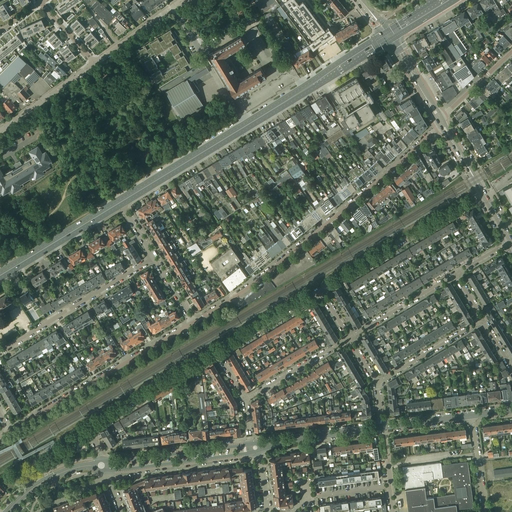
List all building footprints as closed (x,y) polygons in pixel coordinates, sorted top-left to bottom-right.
[(66,0),(65,0),(61,3),(66,10),(71,7),(66,0)] [(113,14),(97,0),(96,0),(90,7),(97,14),(95,16),(99,20),(100,18),(107,24),(115,16),(113,14)] [(145,5),(140,0),(136,4),(141,9),(145,5)] [(149,11),(154,8),(147,0),(143,0),(145,1),(143,2),(149,11)] [(147,0),(154,8),(158,5),(154,0),(147,0)] [(275,0),(248,0),(254,8),(257,6),(264,15),(276,7),(279,5),(275,0)] [(294,0),(288,0),(284,4),(290,11),(313,42),(309,45),(313,50),(314,51),(334,36),(334,35),(330,29),(326,32),(303,3),(299,6),(298,5),(295,0),(294,0)] [(341,3),(338,0),(334,0),(330,4),(328,6),(329,7),(331,5),(334,8),(341,3)] [(493,11),(486,0),(482,0),(480,1),(487,14),(489,12),(490,13),(493,11)] [(486,0),(493,11),(497,15),(501,22),(508,16),(503,8),(500,10),(497,5),(495,2),(493,0),(486,0)] [(131,6),(133,8),(140,18),(144,15),(139,7),(138,8),(134,3),(134,4),(133,1),(130,4),(131,6)] [(61,3),(56,6),(59,9),(59,10),(61,13),(66,10),(61,3)] [(344,7),(341,3),(334,8),(336,12),(334,13),(335,15),(344,7)] [(477,3),(475,4),(474,4),(473,5),(472,6),(478,15),(483,12),(477,3)] [(285,19),(288,17),(286,14),(279,5),(276,7),(285,19)] [(478,15),(472,6),(471,6),(470,7),(469,8),(467,9),(472,18),(478,15)] [(348,12),(344,7),(335,15),(336,16),(339,14),(342,18),(348,12)] [(140,18),(133,8),(130,10),(132,12),(131,13),(136,21),(140,18)] [(273,16),(279,12),(276,8),(270,13),(273,16)] [(7,10),(1,14),(4,20),(7,18),(7,19),(8,18),(10,16),(7,10)] [(113,14),(117,18),(119,20),(127,28),(131,25),(123,17),(122,17),(116,11),(113,14)] [(472,23),(469,20),(464,11),(463,12),(462,12),(460,13),(460,14),(459,14),(465,23),(467,26),(472,23)] [(465,23),(459,14),(458,14),(456,15),(456,16),(454,17),(460,26),(465,23)] [(92,27),(93,26),(97,23),(92,17),(88,21),(92,27)] [(447,21),(447,22),(452,30),(459,26),(454,18),(450,20),(449,19),(447,21)] [(77,19),(71,25),(75,29),(75,30),(81,24),(77,19)] [(113,23),(118,28),(115,30),(119,34),(126,28),(116,19),(113,23)] [(42,20),(36,22),(40,30),(45,28),(44,25),(44,24),(43,24),(42,20)] [(356,21),(350,25),(355,33),(361,29),(362,28),(362,27),(361,26),(361,25),(360,25),(359,25),(358,25),(356,21)] [(439,27),(445,35),(452,30),(447,22),(447,21),(444,23),(439,27)] [(36,22),(31,24),(35,32),(40,30),(36,22)] [(511,39),(511,26),(509,23),(507,22),(505,24),(507,25),(503,29),(511,39)] [(31,24),(26,27),(30,35),(35,32),(31,24)] [(81,24),(75,30),(78,34),(84,29),(85,28),(81,24)] [(355,33),(350,25),(345,28),(350,36),(355,33)] [(255,26),(252,28),(258,36),(261,35),(255,26)] [(26,27),(21,29),(24,37),(30,35),(26,27)] [(439,39),(445,35),(439,27),(434,30),(439,39)] [(255,38),(258,36),(252,28),(249,29),(255,38)] [(345,28),(340,31),(345,39),(350,36),(345,28)] [(151,74),(156,83),(163,79),(164,80),(177,72),(179,76),(188,71),(185,66),(184,66),(190,62),(185,54),(183,50),(178,41),(177,42),(175,38),(170,29),(162,34),(162,35),(158,37),(157,37),(149,42),(145,45),(136,50),(141,58),(142,58),(144,62),(149,71),(149,70),(151,74)] [(252,40),(255,38),(249,29),(246,31),(252,40)] [(437,40),(438,39),(439,39),(434,30),(427,34),(432,43),(434,42),(435,44),(439,42),(437,40)] [(461,56),(460,55),(466,51),(452,30),(445,35),(439,39),(443,44),(445,46),(447,45),(456,59),(461,56)] [(249,42),(252,40),(246,31),(243,33),(249,42)] [(339,42),(345,39),(340,31),(334,34),(334,35),(339,42)] [(85,38),(84,38),(88,42),(95,37),(91,32),(90,33),(85,38)] [(493,36),(504,48),(510,42),(503,35),(500,33),(499,34),(497,32),(493,36)] [(55,33),(48,39),(52,43),(59,37),(55,33)] [(243,33),(240,35),(246,44),(249,42),(243,33)] [(421,36),(422,37),(419,39),(424,48),(427,46),(427,44),(430,43),(425,35),(424,34),(421,36)] [(17,35),(12,39),(18,46),(22,42),(17,35)] [(246,44),(240,35),(221,47),(221,46),(220,47),(209,54),(208,52),(205,55),(213,68),(215,66),(215,67),(216,66),(220,73),(219,74),(222,78),(223,78),(227,85),(226,85),(228,89),(229,88),(235,97),(238,95),(240,97),(250,91),(248,89),(265,79),(267,78),(261,68),(240,81),(239,78),(236,80),(224,61),(227,59),(225,56),(246,44)] [(59,37),(52,43),(56,48),(57,47),(62,42),(59,37)] [(95,37),(88,42),(92,47),(96,44),(96,43),(98,42),(99,41),(95,37)] [(12,39),(8,42),(13,49),(18,46),(12,39)] [(288,51),(292,48),(287,39),(282,42),(288,51)] [(421,49),(424,48),(419,39),(416,41),(415,39),(412,41),(413,42),(413,43),(419,53),(422,51),(421,49)] [(8,42),(3,46),(9,53),(13,49),(8,42)] [(300,47),(308,60),(314,57),(309,50),(312,49),(307,42),(300,47)] [(501,51),(503,48),(498,42),(493,47),(499,53),(499,52),(500,53),(501,51)] [(3,46),(0,48),(0,50),(4,55),(5,56),(9,53),(3,46)] [(443,46),(438,49),(445,61),(448,65),(453,62),(443,46)] [(68,47),(61,52),(65,57),(72,51),(68,47)] [(298,57),(302,64),(308,60),(300,47),(294,50),(295,53),(298,57)] [(489,49),(485,53),(491,60),(496,56),(489,49)] [(72,51),(65,57),(68,61),(69,61),(71,59),(72,59),(75,56),(72,51)] [(486,64),(487,64),(488,64),(489,63),(489,62),(490,60),(484,54),(485,53),(483,51),(481,53),(482,55),(480,57),(480,58),(486,64)] [(38,55),(48,63),(62,75),(65,73),(57,66),(56,68),(51,63),(54,60),(50,57),(48,55),(45,53),(44,55),(41,52),(38,55)] [(298,57),(295,53),(290,56),(297,67),(302,64),(298,57)] [(425,64),(434,60),(432,57),(435,56),(433,53),(422,59),(424,62),(424,64),(425,64)] [(30,85),(40,76),(35,70),(19,56),(0,75),(0,87),(9,96),(15,91),(24,101),(30,95),(26,91),(28,89),(26,86),(21,90),(18,88),(19,87),(11,80),(18,73),(25,79),(30,85)] [(387,57),(387,58),(386,56),(383,58),(384,59),(379,62),(384,70),(392,66),(387,57)] [(461,56),(456,59),(453,62),(448,65),(459,81),(463,87),(474,76),(473,74),(461,56)] [(476,62),(482,68),(486,64),(480,58),(479,59),(477,58),(475,60),(476,62)] [(435,61),(434,60),(425,64),(426,65),(425,66),(426,67),(427,67),(429,69),(439,63),(437,60),(435,61)] [(478,72),(482,68),(476,62),(475,60),(474,60),(470,64),(472,66),(478,72)] [(429,70),(441,90),(442,92),(459,81),(448,65),(445,61),(429,70)] [(203,62),(191,69),(188,71),(179,76),(159,89),(169,105),(173,103),(182,119),(203,106),(196,94),(199,91),(194,82),(209,72),(203,62)] [(48,63),(45,67),(48,70),(49,68),(53,71),(52,73),(58,78),(62,75),(48,63)] [(509,76),(511,73),(511,70),(507,65),(503,69),(509,76)] [(372,71),(370,68),(362,73),(367,81),(377,75),(374,70),(372,71)] [(511,81),(511,79),(509,76),(503,69),(499,73),(505,80),(509,84),(511,81)] [(46,71),(45,73),(54,81),(58,78),(52,73),(50,71),(49,73),(46,71)] [(51,84),(54,81),(45,73),(42,76),(51,84)] [(502,83),(505,80),(499,73),(495,76),(502,83)] [(364,89),(356,76),(332,91),(340,104),(337,106),(352,130),(381,112),(366,88),(364,89)] [(502,86),(494,77),(490,81),(496,88),(498,90),(502,86)] [(395,88),(403,84),(402,83),(402,82),(402,81),(401,81),(400,78),(397,80),(396,78),(390,82),(392,86),(394,89),(395,88)] [(447,101),(463,87),(459,81),(442,92),(447,101)] [(490,81),(485,85),(492,92),(496,88),(490,81)] [(373,89),(375,92),(382,88),(380,84),(373,89)] [(396,95),(398,93),(406,89),(403,84),(395,88),(394,89),(393,89),(396,95)] [(481,89),(487,96),(489,94),(490,96),(493,99),(496,96),(492,92),(485,85),(481,89)] [(406,89),(398,93),(396,95),(398,97),(396,98),(396,99),(395,100),(396,101),(394,102),(395,105),(399,102),(398,100),(400,99),(409,94),(407,91),(407,90),(406,89)] [(481,89),(477,93),(483,100),(487,96),(481,89)] [(479,104),(483,100),(477,93),(473,97),(479,104)] [(12,94),(8,97),(13,103),(17,100),(12,94)] [(320,98),(326,107),(327,106),(330,111),(329,111),(331,114),(335,112),(333,109),(334,109),(325,95),(323,97),(323,96),(321,96),(320,97),(320,98)] [(401,109),(413,101),(410,97),(397,106),(400,110),(401,109)] [(479,106),(478,104),(479,104),(473,97),(469,101),(473,105),(476,109),(479,106)] [(6,100),(5,101),(6,102),(5,103),(7,104),(8,104),(7,105),(12,111),(16,107),(8,98),(6,100)] [(326,107),(320,98),(316,101),(324,113),(325,115),(330,112),(326,107)] [(5,101),(5,102),(0,105),(0,106),(3,109),(4,108),(9,113),(12,111),(7,105),(8,104),(7,104),(5,103),(6,102),(5,101)] [(324,113),(316,101),(311,104),(316,112),(318,111),(324,120),(327,118),(326,116),(325,115),(324,113)] [(404,113),(405,113),(416,105),(413,101),(401,109),(402,111),(403,111),(404,113)] [(473,105),(469,101),(464,105),(469,109),(473,105)] [(315,113),(309,105),(304,108),(313,120),(318,117),(315,113)] [(412,115),(419,111),(416,105),(405,113),(404,113),(400,115),(402,118),(406,116),(408,119),(412,115)] [(310,122),(313,120),(304,108),(299,111),(305,119),(307,118),(310,122)] [(461,108),(455,114),(456,115),(456,116),(458,120),(463,116),(464,117),(467,114),(461,108)] [(389,109),(384,112),(388,118),(393,115),(389,109)] [(305,119),(299,111),(297,112),(295,114),(301,121),(303,125),(306,124),(304,121),(303,120),(305,119)] [(410,122),(421,115),(419,111),(412,115),(408,119),(410,122)] [(295,114),(290,116),(296,124),(299,123),(302,128),(304,127),(303,125),(301,121),(295,114)] [(415,126),(417,124),(424,120),(421,115),(410,122),(415,126)] [(294,126),(296,124),(290,116),(286,119),(294,131),(296,129),(294,126)] [(460,122),(463,127),(471,123),(468,117),(460,122)] [(286,119),(281,122),(290,134),(292,133),(295,132),(294,131),(286,119)] [(342,130),(344,132),(345,133),(346,135),(350,132),(351,131),(344,120),(341,122),(345,128),(342,130)] [(427,124),(424,120),(417,124),(415,126),(420,131),(427,124)] [(285,137),(290,134),(281,122),(276,125),(284,136),(285,137)] [(474,128),(471,123),(463,127),(466,133),(474,128)] [(371,124),(366,127),(371,134),(375,131),(372,126),(371,124)] [(276,125),(272,128),(279,137),(280,139),(284,136),(276,125)] [(408,125),(406,127),(415,136),(419,133),(412,127),(411,128),(408,125)] [(477,126),(474,128),(466,133),(469,138),(477,133),(479,132),(478,131),(479,127),(477,126)] [(366,127),(361,130),(373,145),(373,146),(374,145),(373,144),(376,142),(371,134),(366,127)] [(412,140),(415,136),(406,127),(409,130),(407,132),(404,129),(402,131),(412,140)] [(272,128),(267,130),(274,140),(279,137),(272,128)] [(275,141),(274,140),(267,130),(267,131),(266,130),(263,133),(262,133),(269,144),(275,141)] [(373,145),(361,130),(359,132),(354,135),(351,131),(350,132),(352,135),(356,141),(364,136),(368,143),(367,144),(370,148),(373,146),(373,145)] [(408,144),(412,140),(402,131),(400,133),(404,136),(402,137),(408,144)] [(469,138),(472,143),(480,138),(482,137),(483,137),(480,132),(479,132),(477,133),(469,138)] [(256,137),(261,145),(266,142),(261,134),(256,137)] [(251,140),(256,148),(261,145),(256,137),(251,140)] [(482,137),(480,138),(472,143),(475,148),(483,143),(486,142),(483,138),(482,137)] [(395,140),(403,149),(406,145),(401,139),(399,140),(397,138),(395,140)] [(393,145),(399,152),(403,149),(395,140),(394,140),(394,139),(391,141),(394,144),(393,145)] [(246,143),(252,151),(256,148),(251,140),(246,143)] [(275,146),(272,148),(278,155),(282,152),(275,141),(272,142),(275,146)] [(252,151),(246,143),(242,146),(247,154),(248,156),(250,159),(254,156),(252,151)] [(386,145),(395,155),(399,152),(393,145),(392,147),(391,146),(391,145),(389,143),(386,145)] [(483,143),(475,148),(478,153),(483,151),(484,154),(488,152),(483,143)] [(386,152),(392,159),(395,155),(386,145),(385,144),(383,147),(387,151),(386,152)] [(31,176),(33,179),(47,171),(45,168),(53,163),(46,151),(42,153),(38,146),(30,151),(34,157),(4,176),(0,169),(0,193),(1,195),(9,190),(10,193),(24,185),(22,182),(24,180),(24,181),(27,179),(27,180),(27,179),(30,178),(29,177),(31,176)] [(247,154),(242,146),(237,149),(242,156),(245,154),(246,157),(248,156),(247,154)] [(325,146),(321,149),(325,156),(330,152),(326,147),(325,146)] [(428,151),(427,150),(423,153),(427,160),(425,162),(428,166),(430,165),(432,164),(434,168),(442,163),(436,153),(433,148),(428,151)] [(241,161),(239,157),(242,156),(237,149),(233,151),(239,162),(241,161)] [(368,158),(379,169),(383,166),(368,149),(364,153),(368,158)] [(379,152),(388,162),(392,159),(386,152),(384,153),(381,150),(379,152)] [(233,161),(235,160),(238,164),(240,163),(239,162),(233,151),(228,154),(233,161)] [(384,165),(388,162),(379,152),(379,153),(377,155),(379,158),(378,159),(384,165)] [(233,161),(228,154),(224,157),(230,167),(232,166),(230,163),(233,161)] [(415,161),(422,172),(428,182),(433,179),(419,155),(414,159),(415,161)] [(230,167),(224,157),(219,160),(225,169),(227,167),(229,171),(231,170),(230,167)] [(289,161),(293,166),(297,163),(298,163),(294,158),(289,161)] [(375,173),(379,169),(368,158),(365,161),(366,163),(375,173)] [(366,170),(371,176),(375,173),(366,163),(365,161),(363,159),(361,161),(365,166),(364,167),(366,170)] [(222,168),(217,161),(213,164),(219,174),(223,171),(222,168)] [(422,172),(415,161),(412,163),(410,165),(416,171),(419,175),(422,172)] [(293,166),(289,169),(297,182),(302,179),(305,183),(309,180),(297,163),(293,166)] [(447,163),(439,168),(443,174),(451,169),(447,163)] [(217,175),(219,174),(213,164),(208,166),(212,174),(215,172),(217,175)] [(408,166),(409,167),(407,168),(416,178),(418,176),(415,173),(416,171),(410,165),(408,166)] [(214,177),(212,174),(208,166),(203,169),(210,180),(214,177)] [(364,182),(367,179),(359,169),(357,166),(353,169),(359,176),(364,182)] [(367,179),(371,176),(366,170),(365,171),(361,167),(359,169),(367,179)] [(361,186),(363,184),(362,183),(364,182),(359,176),(353,169),(352,168),(349,171),(352,175),(360,185),(361,186)] [(414,180),(416,178),(407,168),(405,170),(405,169),(403,171),(409,178),(411,176),(414,180)] [(205,182),(210,180),(203,169),(199,172),(205,182)] [(287,170),(282,173),(286,178),(290,175),(287,170)] [(401,173),(402,173),(400,174),(409,184),(411,182),(408,179),(409,178),(403,171),(401,173)] [(200,185),(205,182),(199,172),(194,175),(200,185)] [(329,179),(324,172),(320,174),(326,181),(329,179)] [(409,184),(400,174),(399,175),(397,176),(397,177),(394,180),(399,186),(403,183),(405,185),(406,184),(407,185),(409,184)] [(200,185),(194,175),(190,178),(196,188),(200,185)] [(348,178),(351,181),(356,188),(360,185),(352,175),(348,178)] [(511,176),(511,177),(511,183),(499,191),(501,195),(505,193),(511,204),(509,205),(511,210),(511,176)] [(196,188),(190,178),(185,181),(189,188),(192,186),(197,194),(199,193),(197,191),(196,188)] [(272,188),(276,185),(274,182),(272,178),(268,181),(272,188)] [(352,191),(356,188),(351,181),(349,183),(345,178),(343,179),(345,181),(352,191)] [(308,187),(305,183),(302,179),(297,182),(304,191),(309,188),(308,187)] [(450,183),(448,179),(439,184),(442,188),(450,183)] [(224,192),(216,180),(213,182),(216,185),(220,191),(219,192),(221,194),(224,192)] [(190,188),(189,188),(185,181),(184,181),(182,181),(181,182),(181,183),(179,184),(187,197),(191,195),(187,189),(190,188)] [(340,185),(348,195),(352,191),(345,181),(340,185)] [(388,185),(396,196),(399,193),(397,192),(400,190),(398,187),(397,187),(392,181),(388,185)] [(279,188),(276,185),(272,188),(275,191),(276,190),(280,196),(283,194),(279,188)] [(394,197),(396,196),(388,185),(383,188),(389,195),(392,199),(394,197)] [(173,188),(173,189),(171,190),(179,203),(182,201),(180,198),(182,196),(176,186),(173,188)] [(232,186),(229,188),(233,195),(235,197),(237,195),(236,193),(232,186)] [(340,186),(336,189),(343,199),(347,196),(340,186)] [(408,186),(402,190),(409,202),(415,198),(408,186)] [(343,199),(336,189),(335,187),(333,189),(336,194),(334,195),(339,202),(343,199)] [(267,191),(272,198),(276,194),(272,188),(267,191)] [(389,195),(383,188),(379,192),(388,202),(390,200),(387,196),(389,195)] [(163,194),(169,203),(171,206),(176,203),(168,191),(163,194)] [(335,206),(339,202),(334,195),(332,192),(328,196),(329,197),(335,206)] [(386,204),(388,202),(379,192),(375,195),(383,205),(385,203),(386,204)] [(172,208),(171,206),(169,203),(163,194),(158,197),(162,204),(165,203),(166,205),(167,205),(169,209),(172,208)] [(325,201),(331,209),(335,206),(328,196),(327,195),(323,198),(325,201)] [(375,195),(371,198),(380,209),(382,207),(381,206),(383,205),(375,195)] [(153,200),(152,199),(150,200),(155,209),(159,207),(161,211),(163,209),(156,198),(153,200)] [(319,202),(321,205),(327,213),(331,209),(325,201),(323,198),(319,202)] [(377,211),(380,209),(371,198),(367,202),(373,210),(375,208),(377,211)] [(153,219),(155,217),(152,211),(155,209),(150,200),(147,202),(148,203),(145,205),(150,214),(153,219)] [(315,206),(316,208),(322,216),(327,213),(321,205),(319,202),(315,206)] [(370,217),(372,215),(366,203),(365,202),(359,206),(366,215),(368,214),(370,217)] [(144,217),(147,216),(150,214),(145,205),(138,209),(140,213),(139,214),(142,218),(143,216),(144,217)] [(310,213),(316,221),(320,218),(322,216),(316,208),(315,210),(312,206),(309,207),(310,208),(308,209),(310,213)] [(366,215),(359,207),(352,213),(360,223),(365,220),(363,217),(366,215)] [(222,217),(217,209),(214,212),(219,219),(222,217)] [(465,221),(476,215),(473,210),(469,212),(468,210),(465,212),(466,213),(463,216),(464,219),(467,217),(468,219),(465,221)] [(189,222),(193,220),(189,213),(185,216),(189,222)] [(316,221),(310,213),(306,216),(312,224),(316,221)] [(471,224),(478,219),(476,215),(465,221),(466,223),(469,221),(471,224)] [(312,224),(306,216),(302,220),(308,228),(312,224)] [(153,219),(150,221),(147,222),(148,224),(146,225),(148,228),(149,227),(151,230),(162,223),(161,221),(156,223),(153,219)] [(294,228),(300,234),(304,231),(298,223),(295,219),(293,220),(294,223),(292,225),(294,228)] [(348,221),(346,219),(340,224),(346,232),(354,225),(350,219),(348,221)] [(470,230),(481,224),(478,219),(471,224),(472,226),(469,228),(470,230)] [(308,228),(302,220),(298,223),(304,231),(308,228)] [(284,232),(286,234),(291,241),(295,238),(290,231),(288,228),(287,227),(284,222),(283,221),(280,223),(284,229),(285,228),(286,230),(284,232)] [(458,230),(453,221),(448,224),(452,231),(453,233),(458,230)] [(152,232),(152,233),(153,235),(161,230),(165,228),(163,225),(165,224),(164,222),(162,223),(151,230),(152,232)] [(452,231),(448,224),(443,227),(447,234),(452,231)] [(476,233),(484,228),(481,224),(470,230),(472,232),(475,230),(476,233)] [(125,234),(124,231),(125,231),(122,226),(121,227),(120,225),(117,227),(117,226),(116,226),(114,228),(120,237),(125,234)] [(292,225),(288,228),(290,231),(295,238),(300,234),(294,228),(292,225)] [(274,228),(287,244),(291,241),(286,234),(283,236),(276,226),(274,227),(274,228)] [(447,234),(443,227),(438,230),(442,237),(447,234)] [(111,230),(109,232),(110,234),(109,234),(112,239),(113,238),(114,241),(112,242),(114,244),(121,240),(120,237),(114,228),(111,229),(111,230)] [(276,235),(277,235),(278,236),(280,239),(277,241),(282,248),(287,244),(274,228),(272,230),(276,235)] [(337,238),(338,239),(340,238),(338,235),(340,234),(335,228),(331,231),(337,238)] [(476,239),(487,233),(484,228),(476,233),(477,235),(474,237),(476,239)] [(163,233),(161,230),(153,235),(154,237),(155,237),(156,240),(168,233),(170,231),(168,229),(163,233)] [(442,237),(438,230),(433,233),(437,240),(442,237)] [(201,249),(199,247),(202,245),(204,247),(214,241),(223,235),(220,231),(207,239),(205,237),(196,242),(187,247),(192,255),(201,249)] [(338,239),(337,238),(331,231),(327,235),(332,241),(333,239),(335,241),(337,243),(336,244),(339,248),(341,246),(339,243),(340,242),(338,239)] [(269,243),(276,253),(280,250),(282,248),(277,241),(275,243),(273,240),(271,242),(264,232),(262,233),(263,236),(269,243)] [(168,233),(156,240),(158,242),(157,242),(159,245),(159,244),(167,240),(165,237),(169,235),(168,233)] [(437,240),(433,233),(428,236),(430,238),(432,243),(437,240)] [(480,242),(487,238),(490,237),(489,237),(487,233),(476,239),(477,241),(480,239),(481,241),(480,242)] [(332,241),(327,235),(322,238),(331,248),(333,246),(330,242),(332,241)] [(267,245),(264,247),(272,256),(276,253),(269,243),(263,236),(261,238),(265,244),(266,243),(267,245)] [(425,238),(423,239),(427,246),(432,243),(430,238),(428,236),(425,238)] [(102,238),(101,239),(100,237),(98,239),(97,238),(94,240),(99,249),(103,246),(104,247),(106,246),(104,243),(105,243),(102,238)] [(480,250),(480,249),(485,246),(486,247),(489,246),(488,245),(493,242),(490,237),(487,238),(480,242),(482,244),(480,245),(478,243),(473,246),(470,248),(474,253),(476,252),(477,253),(480,250)] [(167,240),(159,244),(159,245),(160,247),(161,247),(162,249),(170,244),(175,241),(174,239),(169,242),(167,240)] [(422,249),(427,246),(423,239),(418,242),(422,249)] [(91,242),(89,244),(90,246),(89,246),(92,251),(93,250),(94,253),(96,252),(96,251),(99,249),(94,240),(91,241),(91,242)] [(326,246),(321,240),(315,245),(320,251),(326,246)] [(124,249),(126,248),(131,245),(129,242),(124,245),(120,248),(122,251),(125,249),(124,249)] [(418,242),(414,245),(418,251),(422,249),(418,242)] [(170,245),(170,244),(162,249),(164,252),(164,253),(165,255),(173,250),(172,247),(176,245),(174,243),(170,245)] [(132,244),(131,245),(126,248),(124,249),(125,249),(128,254),(136,249),(132,244)] [(268,260),(272,256),(264,247),(263,244),(259,248),(260,250),(262,253),(268,260)] [(314,256),(320,251),(315,245),(308,249),(314,256)] [(413,254),(418,251),(414,245),(409,248),(413,254)] [(223,280),(230,289),(247,276),(237,262),(241,259),(232,247),(211,263),(220,275),(223,273),(226,277),(223,280)] [(472,254),(469,247),(464,250),(467,257),(472,254)] [(409,248),(404,251),(408,257),(413,254),(409,248)] [(74,252),(80,261),(84,258),(84,259),(86,258),(87,258),(88,258),(86,254),(85,255),(83,250),(82,251),(81,249),(78,251),(78,250),(77,250),(74,252)] [(136,249),(128,254),(131,259),(139,254),(136,249)] [(263,263),(268,260),(262,253),(260,250),(258,252),(256,249),(254,250),(256,253),(263,263)] [(167,258),(167,257),(168,260),(180,253),(179,250),(175,253),(173,250),(165,255),(167,258)] [(316,257),(314,258),(307,250),(273,278),(278,285),(319,261),(316,257)] [(462,260),(467,257),(464,250),(459,253),(462,260)] [(403,260),(408,257),(404,251),(399,254),(403,260)] [(71,254),(72,255),(69,256),(71,258),(70,258),(72,263),(73,262),(74,265),(77,264),(76,263),(80,261),(74,252),(72,253),(71,254)] [(89,253),(88,253),(86,254),(88,258),(92,264),(95,263),(94,262),(89,253)] [(181,255),(180,253),(168,260),(170,262),(169,262),(171,265),(171,264),(179,260),(177,257),(181,255)] [(259,267),(263,263),(256,253),(252,257),(259,267)] [(458,263),(462,260),(459,253),(454,256),(458,263)] [(142,260),(139,254),(131,259),(134,264),(142,260)] [(259,267),(252,257),(250,258),(246,254),(245,256),(247,259),(255,270),(259,267)] [(399,254),(394,257),(398,263),(403,260),(399,254)] [(453,266),(458,263),(454,256),(449,259),(453,266)] [(393,266),(398,263),(394,257),(389,260),(393,266)] [(494,261),(494,262),(490,264),(489,264),(486,266),(487,266),(484,268),(487,273),(494,269),(492,267),(494,266),(495,268),(496,267),(504,263),(505,262),(502,257),(497,260),(497,259),(494,261)] [(61,261),(61,260),(55,264),(60,272),(69,266),(64,259),(61,261)] [(171,265),(172,267),(173,267),(174,269),(186,262),(187,261),(186,259),(181,262),(179,260),(171,264),(171,265)] [(245,266),(250,273),(255,270),(247,259),(245,260),(248,264),(245,266)] [(448,269),(453,266),(449,259),(444,262),(448,269)] [(389,260),(384,263),(388,269),(393,266),(389,260)] [(126,269),(120,261),(115,264),(120,273),(126,269)] [(109,265),(110,267),(115,276),(120,273),(115,264),(114,262),(109,265)] [(186,262),(174,269),(176,271),(175,272),(177,274),(185,269),(183,267),(187,264),(186,262)] [(443,271),(448,269),(444,262),(439,265),(443,271)] [(383,272),(388,269),(384,263),(380,265),(383,272)] [(495,271),(496,273),(507,267),(504,263),(496,267),(498,269),(495,271)] [(51,277),(60,272),(55,264),(49,267),(49,269),(46,270),(51,277)] [(380,265),(375,268),(379,275),(383,272),(380,265)] [(438,274),(443,271),(439,265),(434,268),(438,274)] [(115,276),(110,267),(105,271),(106,273),(110,279),(115,276)] [(510,271),(507,267),(496,273),(497,275),(500,274),(502,276),(510,271)] [(374,278),(379,275),(375,268),(370,271),(374,278)] [(433,277),(438,274),(434,268),(429,271),(433,277)] [(186,272),(185,269),(177,274),(178,277),(179,276),(180,278),(191,272),(190,270),(186,272)] [(43,272),(43,271),(37,275),(42,283),(51,277),(46,270),(43,272)] [(144,284),(153,278),(153,277),(154,277),(151,272),(150,273),(149,271),(142,275),(143,278),(142,279),(144,284)] [(370,271),(365,274),(369,281),(374,278),(370,271)] [(428,280),(433,277),(429,271),(424,274),(428,280)] [(501,282),(511,276),(511,275),(510,271),(502,276),(499,278),(501,282)] [(91,279),(95,286),(101,283),(96,276),(94,272),(89,276),(91,279)] [(106,279),(102,272),(96,276),(101,283),(106,279)] [(191,272),(180,278),(181,281),(182,284),(183,284),(191,279),(193,278),(191,275),(193,274),(191,272)] [(467,277),(470,282),(482,276),(480,273),(475,276),(474,274),(471,276),(470,275),(467,277)] [(364,284),(369,281),(365,274),(360,277),(364,284)] [(423,283),(428,280),(424,274),(420,277),(423,283)] [(33,288),(42,283),(37,275),(31,279),(31,280),(28,281),(33,288)] [(244,298),(248,302),(278,285),(273,278),(271,276),(244,298)] [(482,276),(470,282),(473,287),(479,283),(478,281),(483,278),(483,277),(482,276)] [(511,281),(511,276),(501,282),(503,284),(506,283),(507,285),(511,281)] [(364,284),(360,277),(355,280),(359,287),(361,289),(366,286),(364,284)] [(419,286),(423,283),(420,277),(415,280),(419,286)] [(157,283),(153,278),(144,284),(143,285),(144,287),(148,285),(149,288),(157,283)] [(84,293),(90,289),(85,282),(83,279),(77,282),(80,286),(84,293)] [(85,282),(90,289),(95,286),(91,279),(85,282)] [(184,286),(186,289),(195,283),(197,281),(196,279),(192,281),(191,279),(183,284),(182,284),(184,286)] [(354,290),(359,287),(355,280),(350,283),(354,290)] [(414,289),(419,286),(415,280),(410,283),(414,289)] [(195,284),(195,283),(186,289),(189,294),(197,289),(195,287),(199,284),(198,282),(195,284)] [(480,285),(479,283),(473,287),(475,291),(487,284),(485,282),(480,285)] [(149,295),(160,288),(157,283),(149,288),(151,290),(148,292),(149,295)] [(409,292),(414,289),(410,283),(405,286),(409,292)] [(442,294),(453,287),(451,283),(445,287),(446,289),(441,292),(439,293),(437,291),(435,293),(437,297),(439,296),(442,294)] [(78,296),(84,293),(80,286),(78,284),(73,287),(78,296)] [(130,284),(125,287),(131,296),(133,295),(132,294),(135,292),(130,284)] [(217,287),(222,295),(227,291),(222,284),(217,287)] [(332,291),(336,296),(342,293),(339,288),(341,286),(340,284),(335,288),(336,289),(332,291)] [(487,284),(475,291),(478,295),(484,292),(483,289),(488,286),(487,284)] [(68,293),(73,300),(78,296),(73,287),(72,286),(70,288),(70,290),(71,291),(68,293)] [(404,295),(409,292),(405,286),(400,289),(404,295)] [(131,296),(125,287),(121,290),(125,298),(127,301),(130,300),(131,301),(132,301),(133,301),(132,298),(131,296)] [(450,295),(456,291),(453,287),(442,294),(444,296),(448,293),(450,295)] [(163,293),(160,288),(149,295),(150,297),(153,295),(155,298),(163,293)] [(210,292),(214,299),(216,298),(217,299),(219,297),(219,296),(220,296),(215,289),(210,292)] [(399,298),(404,295),(400,289),(395,291),(399,298)] [(24,294),(21,296),(27,306),(31,303),(30,302),(33,300),(31,295),(32,294),(30,290),(28,291),(24,294)] [(123,300),(125,298),(121,290),(116,293),(121,302),(123,301),(123,300)] [(191,299),(193,301),(194,301),(195,303),(202,299),(197,291),(190,295),(192,299),(191,299)] [(390,294),(394,301),(399,298),(395,291),(392,293),(391,292),(390,293),(390,294)] [(447,302),(458,295),(456,291),(450,295),(451,297),(446,300),(447,302)] [(478,295),(481,300),(492,293),(491,291),(486,294),(484,292),(478,295)] [(209,302),(214,299),(210,292),(205,295),(209,302)] [(389,304),(394,301),(390,294),(390,295),(389,292),(384,295),(386,297),(385,297),(389,304)] [(9,293),(0,298),(0,308),(4,306),(5,307),(8,305),(8,304),(14,301),(9,293)] [(67,303),(73,300),(68,293),(63,296),(67,303)] [(119,303),(121,302),(116,293),(111,296),(115,303),(114,304),(116,307),(120,304),(119,303)] [(166,298),(163,293),(155,298),(157,300),(154,302),(155,305),(166,298)] [(345,298),(342,293),(336,296),(339,302),(345,298)] [(434,293),(430,296),(433,303),(436,301),(438,306),(440,305),(434,293)] [(492,293),(481,300),(483,304),(490,300),(488,298),(493,295),(492,293)] [(454,303),(461,299),(458,295),(447,302),(448,304),(453,301),(454,303)] [(67,303),(63,296),(57,299),(62,306),(67,303)] [(433,303),(430,296),(429,296),(425,298),(432,310),(434,308),(431,304),(433,303)] [(511,296),(509,298),(504,301),(503,300),(497,303),(497,304),(495,305),(497,310),(500,308),(511,302),(511,301),(511,296)] [(384,307),(389,304),(385,297),(380,300),(384,307)] [(339,302),(342,306),(348,302),(345,298),(339,302)] [(430,311),(432,310),(425,298),(425,299),(421,301),(425,308),(427,306),(430,311)] [(56,310),(62,306),(57,299),(52,303),(56,310)] [(204,303),(202,299),(195,303),(198,309),(202,306),(203,307),(205,306),(205,305),(208,303),(207,301),(204,303)] [(452,310),(463,304),(461,299),(454,303),(456,305),(451,308),(452,310)] [(105,311),(106,313),(107,315),(113,311),(108,304),(107,304),(105,300),(102,302),(100,303),(105,311)] [(380,310),(384,307),(380,300),(376,303),(380,310)] [(309,306),(312,311),(319,307),(315,301),(312,303),(312,302),(306,305),(307,307),(309,306)] [(369,303),(371,306),(375,313),(380,310),(376,303),(374,301),(369,303)] [(421,301),(417,304),(423,315),(425,314),(423,309),(425,308),(421,301)] [(351,307),(348,302),(342,306),(345,311),(351,307)] [(106,313),(105,311),(100,303),(98,305),(98,304),(95,306),(98,311),(97,311),(99,314),(100,316),(106,313)] [(43,314),(47,312),(44,306),(43,306),(42,304),(38,306),(43,314)] [(421,316),(423,315),(417,304),(412,306),(416,313),(418,312),(421,316)] [(459,311),(466,308),(463,304),(452,310),(453,312),(458,309),(459,311)] [(487,305),(485,307),(483,308),(486,314),(486,315),(496,309),(495,307),(492,309),(490,310),(487,305)] [(370,316),(375,313),(371,306),(366,309),(370,316)] [(414,314),(416,313),(412,306),(408,309),(415,320),(417,319),(414,314)] [(322,312),(319,307),(312,311),(315,316),(322,312)] [(354,312),(351,307),(345,311),(348,316),(354,312)] [(457,318),(468,312),(466,308),(459,311),(460,313),(456,316),(457,318)] [(413,321),(415,320),(408,309),(404,311),(408,318),(410,317),(413,321)] [(496,309),(486,315),(490,321),(490,320),(495,318),(492,313),(494,312),(497,311),(496,309)] [(169,324),(172,323),(171,322),(173,321),(168,312),(167,310),(164,311),(164,312),(162,313),(169,324)] [(173,321),(175,319),(176,320),(179,318),(179,317),(176,310),(174,311),(171,312),(170,310),(168,312),(173,321)] [(92,314),(91,315),(88,311),(83,314),(89,324),(96,320),(94,317),(92,314)] [(408,318),(404,311),(399,314),(406,325),(408,324),(406,319),(408,318)] [(318,320),(325,317),(322,312),(315,316),(318,320)] [(357,317),(354,312),(348,316),(351,321),(357,317)] [(463,318),(464,320),(471,316),(468,312),(457,318),(458,320),(463,318)] [(163,326),(165,325),(166,326),(169,324),(162,313),(159,315),(158,315),(157,313),(156,314),(157,316),(163,326)] [(295,316),(299,323),(304,320),(299,313),(295,316)] [(84,327),(89,324),(83,314),(78,317),(84,326),(84,327)] [(404,327),(406,325),(399,314),(395,317),(399,323),(401,322),(404,327)] [(139,317),(144,325),(147,323),(146,322),(147,322),(142,315),(139,317)] [(159,330),(162,328),(161,327),(163,326),(157,316),(154,317),(156,321),(154,322),(159,330)] [(299,323),(295,316),(291,318),(295,325),(299,323)] [(471,316),(464,320),(465,322),(460,325),(462,327),(473,320),(471,316)] [(74,320),(78,326),(79,329),(84,326),(78,317),(74,320)] [(328,321),(325,317),(318,320),(321,325),(328,321)] [(360,322),(357,317),(351,321),(353,325),(352,325),(355,329),(365,323),(363,320),(360,322)] [(397,324),(399,323),(395,317),(391,319),(398,330),(400,329),(397,324)] [(295,325),(291,318),(287,321),(291,328),(295,326),(295,325)] [(497,322),(495,318),(490,320),(493,326),(503,321),(502,319),(499,321),(497,322)] [(395,332),(398,330),(391,319),(387,322),(390,328),(393,327),(395,332)] [(445,320),(450,329),(455,326),(451,320),(447,322),(447,321),(447,320),(446,319),(445,320)] [(79,329),(78,326),(74,320),(68,323),(74,332),(79,329)] [(445,332),(450,329),(445,320),(443,321),(443,322),(444,322),(445,323),(441,325),(445,332)] [(149,321),(147,322),(146,322),(147,323),(153,333),(155,331),(155,332),(159,330),(154,322),(151,324),(149,321)] [(291,328),(287,321),(283,323),(287,330),(291,328)] [(328,321),(321,325),(324,330),(331,326),(328,321)] [(493,326),(497,332),(502,329),(499,325),(501,324),(504,322),(503,321),(493,326)] [(390,328),(387,322),(382,324),(389,336),(391,334),(388,329),(390,328)] [(65,330),(64,331),(67,336),(74,332),(68,323),(63,326),(65,330)] [(287,330),(283,323),(278,326),(283,333),(287,330)] [(387,337),(389,336),(382,324),(382,325),(378,327),(381,334),(384,332),(387,337)] [(435,326),(440,335),(445,332),(441,325),(438,327),(437,326),(437,325),(435,326)] [(144,339),(143,338),(145,337),(139,326),(136,328),(139,331),(136,333),(141,341),(144,339)] [(282,333),(283,333),(278,326),(274,328),(278,335),(282,333)] [(334,331),(331,326),(324,330),(327,335),(334,331)] [(435,338),(440,335),(435,326),(433,327),(434,328),(435,329),(431,331),(435,338)] [(278,335),(274,328),(270,331),(274,338),(278,335)] [(129,332),(136,344),(141,341),(136,333),(134,330),(132,332),(130,329),(128,330),(129,332)] [(475,337),(481,333),(478,329),(467,335),(468,338),(473,335),(474,337),(475,337)] [(502,329),(497,332),(500,338),(507,334),(510,332),(509,331),(504,334),(502,329)] [(60,332),(58,333),(56,330),(51,333),(56,341),(59,345),(67,341),(60,332)] [(126,339),(131,347),(136,344),(129,332),(128,330),(124,332),(126,335),(127,335),(129,337),(126,339)] [(271,340),(274,338),(270,331),(266,333),(270,340),(271,340)] [(328,345),(339,339),(336,334),(336,335),(334,331),(327,335),(324,337),(327,341),(326,341),(328,345)] [(427,331),(425,332),(431,341),(435,338),(431,331),(428,333),(427,332),(428,332),(427,331)] [(362,339),(364,343),(370,339),(368,336),(371,334),(369,332),(363,336),(364,338),(362,339)] [(426,344),(431,341),(425,332),(423,333),(424,334),(425,334),(425,335),(422,337),(426,344)] [(56,341),(51,333),(46,336),(51,344),(56,341)] [(270,340),(266,333),(262,336),(266,343),(270,340)] [(481,333),(475,337),(476,339),(471,342),(472,344),(483,337),(484,337),(481,333)] [(114,348),(117,346),(110,334),(106,336),(109,342),(108,343),(109,346),(106,347),(107,349),(112,357),(112,358),(115,356),(115,355),(117,354),(114,348)] [(507,334),(500,338),(504,344),(509,341),(506,337),(508,335),(507,334)] [(53,347),(51,344),(46,336),(41,339),(46,347),(48,349),(48,350),(53,347)] [(262,345),(266,343),(262,336),(257,338),(262,345)] [(421,346),(426,344),(422,337),(418,339),(418,338),(418,337),(418,336),(416,338),(421,346)] [(127,348),(128,349),(131,347),(126,339),(123,340),(121,337),(119,338),(125,349),(127,348)] [(479,345),(486,341),(483,337),(472,344),(473,346),(478,343),(479,345)] [(262,345),(257,338),(253,341),(258,348),(262,345)] [(416,349),(421,346),(416,338),(414,339),(414,340),(415,340),(416,341),(412,343),(416,349)] [(48,349),(46,347),(41,339),(36,342),(43,353),(48,349)] [(311,342),(315,348),(319,346),(315,339),(311,342)] [(372,342),(370,339),(364,343),(367,348),(378,341),(377,339),(376,339),(372,342)] [(468,350),(461,339),(457,342),(461,348),(463,347),(465,352),(468,350)] [(254,350),(258,348),(253,341),(249,343),(253,350),(254,350)] [(301,344),(302,347),(306,353),(311,351),(307,344),(305,341),(301,344)] [(378,341),(367,348),(369,352),(375,348),(374,346),(379,343),(378,341)] [(488,345),(486,341),(479,345),(481,347),(476,350),(477,352),(488,345)] [(38,356),(43,353),(36,342),(32,345),(36,353),(38,356)] [(307,344),(311,351),(315,348),(311,342),(307,344)] [(406,343),(411,352),(416,349),(412,343),(409,345),(408,344),(408,343),(408,342),(406,343)] [(459,349),(461,348),(457,342),(453,344),(459,355),(461,354),(459,349)] [(253,350),(249,343),(245,346),(249,353),(253,350)] [(407,355),(411,352),(406,343),(404,344),(405,345),(406,346),(403,348),(407,355)] [(457,357),(459,355),(453,344),(452,344),(452,345),(448,347),(452,353),(454,352),(457,357)] [(31,356),(36,353),(32,345),(27,348),(31,356)] [(484,353),(491,349),(488,345),(477,352),(478,354),(483,351),(484,353)] [(245,355),(249,353),(245,346),(241,348),(245,355)] [(109,359),(112,358),(112,357),(107,349),(106,347),(103,349),(103,348),(100,349),(107,360),(109,358),(109,359)] [(298,349),(302,356),(306,353),(302,347),(298,349)] [(375,348),(369,352),(371,356),(383,349),(381,347),(377,350),(375,348)] [(450,355),(452,353),(448,347),(444,350),(451,361),(453,359),(450,355)] [(26,359),(31,356),(27,348),(22,351),(26,359)] [(396,349),(402,358),(407,355),(403,348),(399,350),(399,349),(398,348),(396,349)] [(102,363),(105,362),(105,361),(107,360),(100,349),(98,350),(100,354),(98,356),(102,363)] [(294,352),(298,358),(302,356),(298,349),(294,352)] [(338,354),(341,358),(347,354),(345,350),(342,351),(341,349),(334,353),(336,355),(338,354)] [(384,351),(383,349),(371,356),(374,360),(380,356),(379,354),(384,351)] [(397,361),(402,358),(396,349),(395,350),(395,351),(396,351),(396,352),(393,354),(397,361)] [(493,353),(491,349),(484,353),(485,355),(481,358),(482,360),(493,353)] [(448,362),(451,361),(444,350),(440,352),(443,358),(446,357),(448,362)] [(26,359),(22,351),(17,354),(21,362),(26,359)] [(88,351),(86,353),(88,356),(90,360),(87,362),(88,363),(87,363),(91,369),(92,370),(95,367),(97,366),(90,355),(88,351)] [(290,354),(294,361),(298,358),(294,352),(290,354)] [(441,360),(443,358),(440,352),(435,355),(442,366),(444,364),(441,360)] [(97,366),(99,364),(99,365),(102,363),(98,356),(95,357),(93,353),(90,355),(97,366)] [(226,357),(228,361),(235,357),(233,353),(226,357)] [(493,353),(482,360),(480,361),(481,363),(494,361),(497,360),(493,353)] [(21,362),(17,354),(12,357),(17,365),(19,368),(24,365),(21,362)] [(286,357),(290,363),(294,361),(290,354),(286,357)] [(350,358),(347,354),(341,358),(342,360),(337,362),(338,365),(350,358)] [(380,356),(374,360),(376,364),(388,357),(386,355),(382,358),(380,356)] [(440,367),(442,366),(435,355),(431,357),(435,364),(435,363),(437,362),(440,367)] [(19,368),(17,365),(12,357),(7,360),(12,368),(14,366),(17,370),(19,369),(19,368)] [(238,361),(235,357),(228,361),(231,366),(238,361)] [(281,368),(285,366),(281,359),(280,357),(276,359),(277,362),(281,368)] [(281,359),(285,366),(290,363),(286,357),(282,359),(281,359)] [(389,359),(388,357),(376,364),(380,369),(386,365),(384,362),(389,359)] [(433,365),(435,364),(431,357),(427,360),(433,371),(434,371),(436,370),(433,365)] [(352,362),(350,358),(338,365),(340,367),(344,364),(346,366),(352,362)] [(431,372),(433,371),(427,360),(422,362),(426,369),(428,367),(431,372)] [(233,370),(240,366),(238,361),(231,366),(233,370)] [(328,361),(324,364),(328,370),(330,373),(334,371),(328,361)] [(273,364),(277,371),(281,368),(277,362),(273,364)] [(354,366),(352,362),(346,366),(347,368),(342,371),(343,373),(354,366)] [(424,370),(426,369),(422,362),(418,365),(425,376),(427,375),(424,370)] [(80,367),(75,369),(80,377),(85,374),(83,370),(85,369),(82,363),(79,365),(80,367)] [(207,372),(208,374),(210,372),(210,373),(217,369),(214,365),(213,364),(210,365),(211,366),(205,370),(206,373),(207,372)] [(269,367),(273,373),(277,371),(273,364),(269,366),(269,367)] [(326,372),(328,370),(324,364),(320,366),(325,376),(327,375),(326,372)] [(425,376),(418,365),(414,367),(418,374),(420,373),(423,377),(425,376)] [(80,377),(75,369),(73,366),(71,367),(69,370),(70,372),(75,380),(80,377)] [(243,370),(240,366),(233,370),(236,374),(243,370)] [(323,377),(325,376),(320,366),(315,369),(316,370),(319,375),(321,374),(323,377)] [(357,370),(354,366),(343,373),(345,375),(349,372),(351,374),(357,370)] [(265,369),(269,376),(273,373),(269,367),(265,369)] [(415,375),(418,374),(414,367),(409,370),(416,381),(418,380),(415,375)] [(505,378),(510,374),(506,367),(500,370),(505,378)] [(260,372),(265,378),(269,376),(265,369),(260,372)] [(245,374),(243,370),(236,374),(238,378),(245,374)] [(320,376),(319,375),(316,370),(312,372),(318,382),(320,381),(318,378),(320,376)] [(359,374),(357,370),(351,374),(352,376),(347,379),(348,381),(359,374)] [(414,382),(416,381),(409,370),(405,373),(409,379),(411,378),(414,382)] [(69,383),(75,380),(70,372),(65,376),(69,383)] [(265,378),(260,372),(256,374),(260,381),(265,378)] [(316,383),(318,382),(312,372),(308,375),(312,381),(314,380),(316,383)] [(222,378),(219,373),(213,377),(214,379),(211,381),(213,383),(222,378)] [(238,378),(241,382),(248,378),(245,374),(238,378)] [(354,380),(356,382),(362,378),(359,374),(348,381),(349,383),(354,380)] [(314,384),(312,381),(308,375),(304,377),(309,387),(314,384)] [(64,386),(69,383),(65,376),(60,379),(64,386)] [(399,376),(388,383),(387,385),(393,384),(395,387),(403,382),(399,376)] [(309,387),(304,377),(300,379),(304,386),(306,385),(307,388),(309,387)] [(215,387),(224,382),(222,378),(213,383),(214,385),(215,387)] [(250,382),(248,378),(241,382),(243,387),(250,382)] [(364,383),(362,378),(356,382),(357,384),(352,387),(353,389),(355,388),(361,384),(364,383)] [(59,389),(64,386),(60,379),(55,382),(59,389)] [(302,387),(304,386),(300,379),(295,382),(301,392),(303,390),(302,387)] [(7,382),(6,383),(0,386),(0,388),(2,392),(10,388),(13,386),(10,381),(7,382)] [(495,381),(492,382),(494,391),(495,400),(501,399),(502,399),(501,390),(496,390),(495,381)] [(54,392),(59,389),(55,382),(49,385),(54,392)] [(218,392),(227,386),(224,382),(215,387),(218,392)] [(250,382),(243,387),(246,391),(253,387),(250,382)] [(299,393),(301,392),(295,382),(291,384),(295,391),(296,393),(298,392),(299,393)] [(508,398),(507,389),(506,383),(500,384),(501,390),(502,399),(508,398)] [(293,392),(295,391),(291,384),(287,387),(293,397),(295,395),(293,392)] [(364,388),(361,384),(355,388),(356,390),(352,393),(353,395),(364,389),(364,388)] [(393,384),(387,385),(388,393),(401,391),(401,389),(395,389),(395,387),(393,384)] [(49,395),(54,392),(49,385),(44,388),(49,395)] [(223,394),(230,391),(227,386),(218,392),(219,394),(220,396),(223,394)] [(291,398),(293,397),(287,387),(283,389),(286,395),(287,396),(288,398),(289,399),(291,398)] [(10,388),(2,392),(5,397),(13,393),(10,388)] [(43,398),(49,395),(44,388),(39,391),(43,398)] [(286,395),(283,389),(283,388),(278,391),(284,401),(286,399),(288,398),(287,396),(286,395)] [(359,395),(360,397),(366,393),(364,389),(353,395),(354,397),(359,395)] [(38,401),(43,398),(39,391),(34,394),(38,401)] [(230,391),(223,394),(220,396),(223,400),(232,395),(230,391)] [(284,401),(278,391),(274,393),(278,400),(280,399),(282,402),(284,401)] [(157,400),(158,400),(159,401),(163,398),(163,397),(162,392),(157,395),(154,396),(155,401),(157,400)] [(16,398),(13,393),(5,397),(8,403),(16,398)] [(205,406),(205,401),(204,393),(198,394),(204,437),(210,436),(206,410),(205,406)] [(276,401),(278,400),(274,393),(270,396),(270,397),(273,402),(275,404),(276,406),(278,404),(276,401)] [(366,393),(360,397),(361,399),(362,402),(369,401),(368,397),(366,393)] [(33,404),(38,401),(34,394),(29,397),(33,404)] [(251,403),(251,406),(258,405),(261,403),(260,401),(262,399),(261,397),(251,403)] [(19,404),(16,398),(8,403),(11,408),(19,404)] [(234,399),(228,403),(227,403),(228,405),(229,404),(230,406),(230,408),(238,407),(237,403),(234,399)] [(143,406),(147,413),(155,409),(151,401),(149,403),(148,403),(143,406)] [(22,409),(19,404),(11,408),(14,413),(22,409)] [(147,413),(143,406),(138,409),(142,416),(147,413)] [(137,419),(142,416),(138,409),(133,412),(137,419)] [(132,422),(137,419),(133,412),(128,415),(132,422)] [(124,427),(132,422),(128,415),(123,418),(120,420),(124,427)] [(504,435),(504,431),(502,424),(496,425),(498,436),(504,435)] [(264,427),(264,425),(254,426),(255,433),(259,432),(259,430),(265,430),(265,427),(264,427)] [(491,435),(490,433),(489,425),(483,426),(484,436),(491,435)] [(498,436),(496,425),(489,425),(490,433),(491,435),(491,437),(498,436)] [(109,429),(108,427),(100,431),(104,437),(111,432),(114,431),(114,430),(112,427),(109,429)] [(465,429),(459,429),(460,437),(460,441),(467,440),(465,429)] [(114,431),(111,432),(104,437),(107,442),(114,437),(113,435),(115,434),(114,431)] [(118,435),(114,437),(107,442),(110,447),(119,442),(117,439),(119,437),(118,435)] [(374,460),(379,460),(378,448),(373,448),(372,441),(365,442),(366,449),(367,452),(373,452),(374,460)] [(326,447),(317,448),(317,454),(318,454),(318,457),(320,457),(320,458),(319,458),(319,460),(324,459),(323,459),(327,459),(326,447)] [(310,461),(309,450),(304,451),(304,450),(301,450),(301,451),(290,453),(291,454),(291,458),(292,464),(310,461)] [(282,459),(291,458),(291,454),(276,456),(276,459),(269,460),(270,469),(283,467),(282,459)] [(443,477),(452,476),(455,494),(457,509),(474,507),(472,489),(472,488),(471,485),(469,471),(468,461),(461,462),(442,465),(443,477)] [(443,477),(442,465),(441,462),(440,463),(423,465),(402,467),(405,489),(425,487),(424,480),(426,480),(443,477)] [(222,468),(217,468),(219,479),(225,479),(231,478),(229,467),(224,467),(224,466),(221,467),(222,468)] [(240,478),(253,476),(254,476),(253,473),(252,473),(252,468),(243,470),(243,467),(231,468),(231,471),(239,470),(240,478)] [(284,477),(283,467),(270,469),(270,471),(269,471),(270,474),(271,474),(271,478),(284,477)] [(511,467),(493,470),(494,477),(511,474),(511,467)] [(207,481),(219,479),(217,468),(212,469),(212,468),(210,468),(210,469),(205,470),(207,481)] [(381,474),(380,468),(378,468),(378,470),(372,471),(373,479),(379,478),(378,474),(381,474)] [(195,482),(207,481),(205,470),(200,471),(200,469),(197,470),(198,471),(193,472),(195,482)] [(183,484),(195,482),(193,472),(188,472),(188,471),(186,471),(186,472),(181,473),(183,484)] [(361,481),(366,480),(366,483),(368,482),(368,480),(367,480),(366,472),(360,472),(361,481)] [(171,486),(183,484),(181,473),(176,474),(176,473),(174,473),(174,474),(169,475),(171,486)] [(349,482),(354,481),(354,484),(357,484),(356,481),(355,481),(354,473),(348,474),(349,482)] [(159,487),(171,486),(169,475),(164,475),(164,474),(162,474),(162,476),(157,476),(159,487)] [(325,485),(324,477),(324,475),(318,476),(318,474),(315,474),(316,482),(316,486),(319,486),(325,485)] [(343,483),(342,475),(336,475),(337,484),(337,485),(341,485),(340,483),(342,483),(342,486),(345,485),(344,483),(343,483)] [(147,489),(159,487),(157,476),(153,477),(152,476),(150,476),(150,477),(145,478),(145,479),(130,485),(131,488),(123,491),(125,495),(124,495),(125,499),(126,498),(128,502),(140,498),(135,487),(146,483),(147,489)] [(255,485),(254,485),(253,476),(240,478),(242,490),(254,489),(255,488),(255,485)] [(325,485),(330,485),(331,487),(333,487),(332,484),(331,484),(330,476),(324,477),(325,485)] [(271,483),(271,486),(272,486),(273,488),(273,490),(274,496),(286,494),(284,477),(271,478),(272,483),(271,483)] [(457,511),(457,509),(455,494),(426,498),(425,487),(405,489),(408,511),(457,511)] [(256,499),(255,493),(254,489),(242,490),(243,500),(256,499)] [(109,502),(108,502),(107,498),(104,492),(98,495),(93,497),(96,505),(92,507),(94,510),(97,508),(98,511),(104,511),(111,509),(109,505),(110,505),(109,502)] [(292,494),(286,494),(274,496),(275,504),(276,505),(276,506),(277,506),(278,507),(279,507),(280,507),(280,508),(294,506),(292,494)] [(84,501),(83,498),(82,496),(75,499),(79,509),(86,506),(84,501)] [(375,498),(370,499),(369,496),(367,496),(368,499),(369,499),(370,507),(376,506),(375,498)] [(385,501),(384,497),(375,498),(376,506),(376,508),(385,507),(384,501),(385,501)] [(130,510),(131,510),(131,511),(135,511),(144,509),(140,498),(128,502),(130,506),(128,507),(130,510)] [(363,500),(358,500),(358,498),(355,498),(356,501),(357,500),(358,509),(364,508),(363,500)] [(69,501),(65,503),(68,511),(71,511),(79,509),(75,499),(72,500),(71,499),(69,500),(69,501)] [(256,499),(243,500),(241,500),(242,511),(249,511),(252,511),(253,511),(254,510),(255,509),(256,508),(256,507),(256,506),(257,506),(256,499)] [(242,511),(241,500),(225,502),(226,511),(242,511)] [(337,503),(336,500),(334,501),(335,503),(336,503),(337,511),(336,511),(342,511),(343,511),(342,502),(337,503)] [(343,511),(349,510),(349,511),(352,511),(352,509),(351,502),(348,503),(348,502),(342,502),(343,511)] [(58,505),(58,506),(54,507),(55,511),(68,511),(65,503),(61,505),(60,504),(58,505)]
